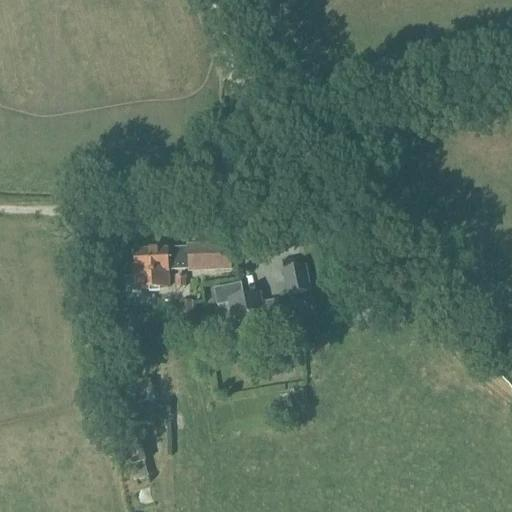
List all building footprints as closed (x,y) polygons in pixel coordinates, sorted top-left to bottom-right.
[(273,243),(269,213),(256,215),(260,244),(273,243)] [(230,244),(187,246),(188,249),(188,272),(188,275),(232,272),(230,244)] [(168,253),(168,252),(136,253),(137,275),(138,291),(168,290),(168,274),(168,272),(186,271),(185,252),(168,253)] [(284,273),(288,296),(310,292),(305,268),(284,273)] [(177,278),(177,289),(185,288),(185,278),(177,278)] [(245,299),(242,286),(214,291),(218,308),(229,306),(237,346),(269,339),(260,296),(245,299)] [(181,318),(194,318),(193,302),(181,302),(181,318)] [(130,406),(130,408),(156,400),(149,378),(111,389),(116,410),(130,406)] [(148,479),(144,464),(132,467),(136,482),(148,479)]
